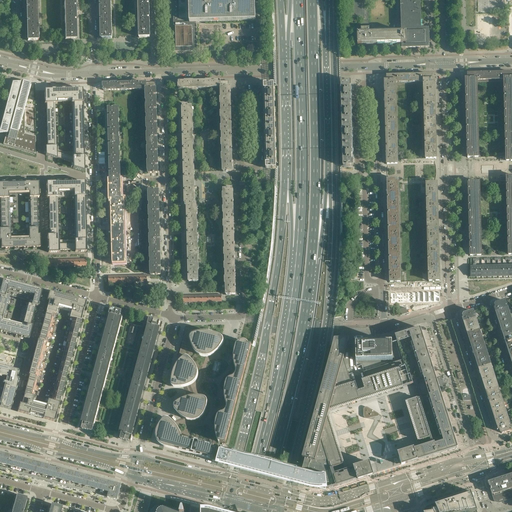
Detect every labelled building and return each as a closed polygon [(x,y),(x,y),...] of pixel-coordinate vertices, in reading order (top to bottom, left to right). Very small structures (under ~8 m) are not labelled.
[(75,13),(74,0),(64,0),(64,14),(75,13)] [(111,12),(111,4),(111,0),(100,0),(101,13),(111,12)] [(149,11),(149,3),(148,0),(138,0),(138,12),(149,11)] [(173,26),(174,51),(197,51),(196,22),(205,22),(220,21),(256,21),(255,0),(188,0),(189,22),(192,22),(192,26),(178,26),(177,22),(174,22),(174,26),(173,26)] [(421,28),(421,13),(420,0),(400,0),(401,32),(369,33),(369,30),(368,1),(364,1),(364,0),(350,0),(351,20),(361,20),(361,30),(361,34),(357,34),(357,45),(402,44),(402,48),(429,48),(429,28),(421,28)] [(37,14),(37,7),(37,1),(27,1),(27,15),(37,14)] [(149,25),(149,17),(149,11),(138,12),(139,25),(149,25)] [(112,26),(112,18),(111,12),(101,13),(101,27),(112,26)] [(75,27),(75,13),(64,14),(65,27),(75,27)] [(38,28),(38,20),(37,14),(27,15),(27,29),(38,28)] [(490,45),(489,28),(492,28),(492,16),(478,16),(478,30),(475,30),(476,45),(490,45)] [(150,37),(149,31),(149,25),(139,25),(139,38),(150,37)] [(112,38),(112,26),(101,27),(102,39),(112,38)] [(76,39),(75,31),(75,27),(65,27),(65,40),(76,39)] [(38,40),(38,28),(27,29),(28,41),(38,40)] [(477,97),(476,82),(490,82),(490,73),(468,74),(468,78),(468,79),(466,79),(465,79),(466,97),(477,97)] [(511,73),(490,73),(490,82),(504,82),(504,96),(511,96),(511,73)] [(431,80),(431,75),(387,76),(387,81),(385,81),(385,94),(395,94),(395,82),(424,82),(424,83),(434,83),(434,80),(431,80)] [(24,106),(30,85),(30,83),(20,80),(20,82),(14,82),(13,82),(8,100),(9,100),(5,112),(0,130),(0,132),(5,133),(6,133),(3,144),(20,149),(36,154),(35,137),(35,136),(31,135),(25,135),(24,106)] [(351,104),(351,91),(351,82),(341,82),(341,104),(351,104)] [(434,98),(434,83),(424,83),(424,99),(434,98)] [(274,106),(274,91),(274,89),(274,84),(264,85),(264,94),(264,106),(274,106)] [(229,95),(229,93),(230,93),(230,87),(220,87),(220,88),(221,99),(221,101),(230,101),(230,95),(229,95)] [(55,89),(51,89),(51,90),(44,90),(45,100),(44,100),(44,104),(46,104),(47,147),(45,147),(46,155),(57,159),(57,158),(73,163),(73,168),(84,171),(84,148),(82,99),(82,89),(75,90),(75,89),(71,89),(71,90),(65,90),(65,89),(61,89),(61,90),(55,90),(55,89)] [(155,97),(155,95),(156,95),(156,89),(146,89),(146,90),(146,103),(156,103),(156,97),(155,97)] [(396,111),(395,94),(385,94),(385,111),(396,111)] [(477,112),(477,97),(466,97),(466,112),(477,112)] [(435,113),(434,98),(424,99),(424,114),(435,113)] [(230,109),(230,107),(230,101),(221,101),(221,104),(221,113),(221,115),(231,115),(231,109),(230,109)] [(155,111),(155,109),(156,109),(156,103),(146,103),(147,117),(157,117),(157,111),(155,111)] [(352,125),(351,112),(351,104),(341,104),(342,125),(352,125)] [(192,111),(192,106),(188,106),(188,105),(183,105),(183,108),(182,108),(183,114),(192,113),(192,111)] [(275,127),(274,106),(264,106),(265,127),(275,127)] [(119,123),(119,115),(119,108),(115,108),(108,109),(109,115),(110,115),(110,117),(109,117),(109,123),(119,123)] [(396,129),(396,111),(385,111),(386,129),(396,129)] [(478,127),(477,112),(466,112),(467,127),(478,127)] [(192,125),(192,120),(192,116),(192,113),(183,114),(183,120),(184,122),(183,122),(183,128),(192,127),(192,125)] [(435,128),(435,119),(435,113),(424,114),(425,129),(435,128)] [(230,123),(230,121),(231,121),(231,115),(221,115),(221,118),(221,122),(221,127),(222,127),(222,129),(231,129),(231,123),(230,123)] [(156,125),(156,123),(157,123),(157,117),(147,117),(147,131),(157,131),(157,125),(156,125)] [(119,136),(119,129),(119,123),(109,123),(109,129),(110,129),(110,131),(109,131),(109,137),(119,136)] [(352,145),(352,132),(352,125),(342,125),(342,145),(352,145)] [(193,139),(193,134),(193,130),(192,130),(192,127),(183,128),(183,134),(184,134),(184,136),(183,136),(183,142),(193,141),(193,139)] [(275,147),(275,127),(265,127),(265,147),(275,147)] [(478,142),(478,127),(467,127),(467,142),(478,142)] [(436,143),(435,128),(425,129),(425,144),(436,143)] [(231,137),(230,135),(231,135),(231,129),(222,129),(222,132),(222,140),(222,143),(231,143),(231,137)] [(397,146),(396,129),(386,129),(386,146),(397,146)] [(156,139),(156,137),(157,137),(157,131),(147,131),(147,145),(157,145),(157,139),(156,139)] [(120,150),(119,143),(119,136),(109,137),(109,143),(110,143),(110,145),(109,145),(109,151),(120,150)] [(193,153),(193,148),(193,144),(193,141),(183,142),(183,148),(184,148),(184,150),(184,156),(193,155),(193,153)] [(478,157),(478,142),(467,142),(467,158),(478,157)] [(231,151),(231,149),(232,149),(231,143),(222,143),(222,146),(222,150),(222,154),(222,157),(232,157),(232,151),(231,151)] [(436,158),(436,143),(425,144),(426,159),(436,158)] [(157,153),(157,151),(158,151),(157,145),(147,145),(148,159),(158,159),(158,153),(157,153)] [(353,167),(353,153),(352,145),(342,145),(343,167),(353,167)] [(397,164),(397,146),(386,146),(387,164),(397,164)] [(276,169),(275,147),(265,147),(266,160),(266,169),(276,169)] [(120,164),(120,157),(120,150),(109,151),(110,157),(111,157),(111,159),(110,159),(110,165),(120,164)] [(193,167),(193,162),(193,158),(193,155),(184,156),(184,162),(185,162),(185,164),(184,164),(184,170),(193,169),(193,167)] [(231,165),(231,163),(232,163),(232,157),(222,157),(223,160),(222,160),(223,171),(223,172),(232,171),(232,165),(231,165)] [(15,158),(15,162),(12,162),(12,165),(20,166),(22,159),(15,158)] [(157,167),(157,165),(158,165),(158,159),(148,159),(148,174),(158,173),(158,167),(157,167)] [(336,175),(336,161),(280,162),(281,176),(336,175)] [(120,179),(120,176),(120,164),(110,165),(110,171),(111,171),(111,173),(110,173),(110,179),(110,185),(111,185),(111,187),(110,187),(111,193),(121,192),(120,181),(120,179)] [(194,184),(194,181),(194,180),(194,179),(194,177),(194,172),(193,172),(193,169),(184,170),(184,176),(185,176),(185,178),(184,178),(184,184),(185,190),(185,192),(185,198),(194,197),(194,195),(194,190),(195,190),(195,187),(194,187),(194,184)] [(398,198),(398,186),(398,180),(387,180),(388,198),(398,198)] [(84,182),(75,182),(75,183),(56,183),(46,183),(46,191),(48,191),(48,194),(47,194),(47,198),(48,198),(49,235),(47,235),(47,241),(48,241),(48,252),(59,252),(59,250),(75,250),(75,252),(86,251),(86,237),(84,182)] [(479,197),(479,182),(468,182),(468,198),(479,197)] [(38,183),(0,183),(0,198),(7,198),(7,193),(27,193),(27,198),(36,198),(38,198),(38,183)] [(437,199),(437,189),(437,183),(426,184),(427,199),(437,199)] [(233,196),(233,190),(232,190),(232,188),(227,188),(227,189),(223,189),(223,190),(223,194),(223,197),(233,196)] [(158,199),(158,197),(159,197),(159,191),(148,191),(149,205),(159,205),(159,199),(158,199)] [(123,206),(123,199),(121,199),(121,192),(111,193),(111,201),(113,201),(113,207),(123,206)] [(232,204),(232,202),(233,202),(233,196),(223,197),(224,199),(223,199),(223,204),(224,208),(224,211),(233,210),(233,204),(232,204)] [(197,209),(196,204),(194,204),(194,200),(194,197),(185,198),(185,204),(186,203),(186,206),(187,206),(187,212),(196,211),(196,209),(197,209)] [(480,212),(479,197),(468,198),(469,213),(480,212)] [(399,213),(398,198),(388,198),(388,213),(399,213)] [(437,214),(437,199),(427,199),(427,214),(437,214)] [(158,213),(158,211),(159,211),(159,205),(149,205),(149,219),(159,219),(159,213),(158,213)] [(124,220),(123,213),(123,206),(113,207),(113,213),(114,213),(114,215),(113,215),(113,221),(124,220)] [(233,218),(233,216),(233,210),(224,211),(224,213),(224,222),(224,225),(233,224),(233,218)] [(197,223),(197,218),(197,214),(196,214),(196,211),(187,212),(187,217),(188,217),(188,220),(187,220),(188,226),(197,225),(197,223)] [(480,227),(480,212),(469,213),(469,228),(480,227)] [(399,228),(399,213),(388,213),(389,228),(399,228)] [(438,229),(437,214),(427,214),(427,229),(438,229)] [(159,227),(158,225),(159,225),(159,219),(149,219),(150,233),(160,233),(160,227),(159,227)] [(124,234),(124,227),(124,220),(113,221),(114,227),(115,227),(115,229),(114,229),(114,235),(124,234)] [(233,232),(233,230),(234,230),(233,224),(224,225),(224,227),(224,232),(224,236),(225,236),(225,239),(234,238),(234,232),(233,232)] [(197,236),(197,232),(197,228),(197,225),(188,226),(188,231),(188,234),(188,240),(197,239),(197,237),(197,236)] [(481,242),(480,227),(469,228),(470,243),(481,242)] [(0,229),(0,228),(0,239),(0,240),(0,248),(39,248),(39,235),(37,235),(37,228),(28,228),(28,239),(10,239),(9,229),(0,229)] [(399,243),(399,228),(389,228),(389,243),(399,243)] [(438,244),(438,229),(427,229),(428,244),(438,244)] [(159,241),(159,239),(160,239),(160,233),(150,233),(150,247),(160,247),(160,241),(159,241)] [(124,248),(124,241),(124,234),(114,235),(114,241),(115,241),(115,243),(114,243),(114,249),(124,248)] [(233,246),(233,244),(234,244),(234,238),(225,239),(225,241),(224,241),(225,250),(225,253),(234,252),(234,246),(233,246)] [(198,250),(197,246),(197,242),(197,239),(188,240),(188,245),(189,245),(189,248),(188,248),(188,254),(197,253),(197,250),(198,250)] [(481,255),(481,242),(470,243),(470,256),(481,255)] [(400,258),(399,243),(389,243),(389,258),(400,258)] [(439,259),(438,244),(428,244),(428,259),(439,259)] [(159,255),(159,253),(160,253),(160,247),(150,247),(150,261),(160,261),(160,255),(159,255)] [(125,263),(124,255),(124,248),(114,249),(114,255),(115,255),(115,257),(114,257),(114,263),(125,263)] [(234,260),(234,258),(234,252),(225,253),(225,255),(225,264),(225,267),(235,266),(234,260)] [(198,264),(198,260),(198,256),(197,253),(188,254),(188,259),(189,259),(189,262),(188,262),(189,268),(198,267),(198,264)] [(400,273),(400,258),(389,258),(390,273),(400,273)] [(439,273),(439,259),(428,259),(429,274),(439,273)] [(160,269),(160,267),(161,267),(160,261),(150,261),(151,272),(151,275),(161,275),(161,269),(160,269)] [(234,274),(234,272),(235,272),(235,266),(225,267),(225,269),(225,278),(226,278),(226,281),(235,280),(235,274),(234,274)] [(198,282),(198,274),(198,270),(198,267),(189,268),(189,273),(189,276),(189,282),(198,282)] [(400,281),(400,273),(390,273),(390,282),(398,282),(400,281)] [(0,295),(9,298),(10,294),(17,296),(17,294),(22,295),(21,299),(29,301),(28,303),(28,304),(36,306),(37,306),(42,290),(2,280),(0,289),(0,295),(0,296),(0,295)] [(234,288),(234,286),(235,286),(235,280),(226,281),(226,283),(226,291),(226,295),(235,295),(235,288),(234,288)] [(69,297),(49,292),(47,300),(49,300),(46,311),(54,313),(55,314),(57,305),(66,308),(72,309),(70,317),(73,318),(81,321),(86,302),(69,297)] [(507,307),(506,305),(505,301),(496,304),(495,306),(495,308),(494,308),(496,312),(508,308),(508,307),(507,307)] [(123,318),(124,312),(111,308),(109,314),(111,315),(121,317),(123,318)] [(510,316),(509,314),(508,312),(509,312),(508,309),(509,309),(508,308),(496,312),(499,323),(511,319),(511,318),(511,319),(510,316)] [(478,318),(475,311),(473,312),(473,311),(464,314),(463,316),(464,318),(463,318),(464,322),(476,318),(478,318)] [(118,326),(119,321),(120,321),(121,317),(111,315),(110,320),(108,320),(108,322),(109,322),(108,328),(117,331),(118,327),(118,326)] [(0,331),(29,339),(32,326),(31,325),(30,325),(26,324),(26,325),(26,327),(2,320),(2,319),(3,320),(4,318),(0,316),(0,331)] [(161,328),(163,322),(149,318),(148,324),(150,325),(159,327),(161,328)] [(478,327),(477,324),(476,322),(477,322),(476,319),(477,319),(476,318),(464,322),(467,334),(480,330),(480,329),(479,329),(478,326),(478,327)] [(511,323),(511,322),(511,321),(511,320),(511,319),(499,323),(503,335),(511,332),(511,323)] [(158,333),(159,327),(150,325),(149,329),(148,334),(147,334),(146,338),(156,341),(157,335),(158,335),(159,335),(159,333),(158,333)] [(114,340),(116,334),(116,335),(117,331),(108,328),(106,334),(105,333),(105,334),(104,335),(104,336),(106,336),(104,342),(113,344),(115,340),(114,340)] [(243,343),(243,342),(242,342),(241,342),(240,342),(226,339),(222,338),(221,337),(220,336),(219,336),(218,335),(217,335),(216,335),(215,334),(214,334),(213,333),(212,335),(197,331),(197,332),(194,331),(194,330),(186,328),(186,329),(187,329),(187,332),(185,332),(181,346),(183,347),(182,349),(180,349),(180,350),(182,350),(181,353),(179,353),(176,367),(176,370),(175,370),(175,371),(175,374),(174,373),(174,375),(173,374),(172,376),(172,377),(172,378),(172,379),(172,380),(172,381),(172,382),(171,384),(172,384),(172,385),(173,385),(173,386),(174,386),(175,386),(176,386),(177,386),(182,387),(183,387),(186,393),(190,393),(191,396),(190,396),(189,397),(188,397),(187,397),(186,397),(185,398),(184,398),(183,398),(182,399),(181,399),(180,400),(179,400),(179,401),(178,401),(177,402),(176,403),(175,403),(175,404),(174,404),(174,405),(174,406),(174,407),(174,408),(175,409),(175,410),(176,411),(177,412),(178,413),(179,414),(181,415),(182,416),(183,417),(184,417),(181,418),(178,420),(177,420),(176,420),(172,422),(172,421),(170,420),(169,419),(168,419),(167,419),(166,419),(165,419),(164,419),(164,420),(163,420),(162,421),(162,422),(161,422),(160,423),(160,424),(159,425),(159,426),(158,427),(158,428),(157,429),(157,430),(157,431),(156,431),(156,432),(156,433),(156,434),(156,435),(157,435),(158,436),(157,437),(158,438),(160,443),(160,444),(161,444),(161,445),(162,445),(164,446),(165,446),(166,447),(167,447),(172,449),(172,447),(213,458),(214,453),(216,453),(218,444),(225,445),(251,345),(243,343)] [(435,377),(420,328),(387,338),(359,339),(358,339),(357,340),(356,341),(356,342),(355,343),(356,364),(356,365),(356,366),(357,367),(362,365),(363,370),(366,369),(366,371),(364,372),(366,379),(362,380),(365,389),(367,398),(414,383),(418,382),(424,380),(435,377)] [(481,338),(481,336),(480,334),(480,333),(480,331),(480,330),(467,334),(471,345),(484,341),(484,340),(483,340),(482,338),(481,338)] [(511,332),(503,335),(507,347),(511,345),(511,332)] [(154,346),(156,341),(146,338),(145,342),(146,342),(144,348),(143,352),(152,354),(153,349),(155,349),(155,347),(154,346)] [(345,470),(328,416),(329,410),(361,400),(358,391),(355,383),(351,384),(347,370),(350,369),(350,368),(350,366),(349,365),(349,364),(349,344),(349,339),(334,340),(333,344),(331,352),(316,407),(312,420),(302,458),(305,459),(302,471),(312,474),(314,474),(316,474),(318,474),(319,475),(320,475),(322,474),(324,474),(326,488),(329,488),(331,488),(334,487),(350,481),(373,474),(370,462),(345,470)] [(485,350),(484,348),(484,345),(483,343),(484,342),(484,341),(471,345),(475,357),(488,353),(487,352),(486,352),(486,350),(485,350)] [(111,354),(112,348),(113,344),(104,342),(103,347),(101,347),(101,349),(102,349),(101,355),(110,358),(111,354)] [(150,360),(152,354),(143,352),(142,356),(140,361),(139,365),(148,368),(150,362),(151,362),(152,360),(150,360)] [(489,361),(488,359),(487,357),(488,357),(487,354),(488,354),(488,353),(475,357),(479,369),(491,365),(491,364),(490,364),(489,361)] [(107,367),(108,362),(109,362),(110,358),(101,355),(99,361),(98,360),(98,361),(97,363),(98,363),(97,369),(106,371),(107,367)] [(147,373),(148,368),(139,365),(138,369),(137,375),(136,375),(135,379),(145,381),(146,376),(148,376),(148,374),(147,373)] [(493,373),(492,371),(491,368),(492,368),(491,366),(492,365),(491,365),(479,369),(482,380),(495,376),(495,375),(494,375),(493,373)] [(0,407),(10,410),(11,405),(12,402),(13,398),(14,395),(15,390),(16,388),(16,387),(17,382),(17,379),(16,379),(17,376),(17,375),(18,372),(18,371),(0,366),(0,407)] [(103,381),(105,375),(106,371),(97,369),(95,374),(94,374),(93,376),(94,376),(95,377),(93,382),(103,385),(104,381),(103,381)] [(496,385),(496,382),(495,380),(495,378),(495,377),(495,376),(482,380),(486,392),(499,388),(498,387),(497,385),(496,385)] [(435,377),(424,380),(429,394),(440,391),(435,377)] [(143,387),(145,381),(135,379),(134,383),(135,383),(133,389),(133,388),(132,392),(141,395),(143,389),(144,390),(144,389),(145,388),(145,387),(143,387)] [(429,394),(424,380),(418,382),(422,396),(429,394)] [(100,394),(101,389),(102,389),(103,385),(93,382),(92,388),(91,388),(90,388),(90,390),(91,390),(90,396),(99,398),(100,394)] [(500,396),(499,394),(499,392),(498,389),(499,389),(499,388),(486,392),(490,403),(503,399),(502,398),(501,398),(501,396),(500,396)] [(367,398),(365,389),(361,390),(358,391),(361,400),(364,399),(367,398)] [(422,396),(418,398),(407,401),(421,446),(398,454),(401,464),(401,465),(432,456),(441,453),(458,448),(440,391),(429,394),(422,396)] [(140,401),(141,395),(132,392),(131,396),(131,397),(130,402),(129,402),(128,406),(138,408),(139,403),(140,403),(141,403),(141,401),(140,401)] [(32,395),(25,393),(22,404),(19,404),(17,412),(28,415),(29,413),(43,417),(43,419),(55,422),(60,403),(51,400),(48,399),(46,407),(31,403),(33,396),(32,395)] [(96,408),(98,402),(99,398),(90,396),(88,401),(87,401),(86,403),(88,404),(86,409),(96,412),(97,408),(96,408)] [(504,408),(503,406),(502,403),(503,403),(502,401),(503,400),(503,399),(490,403),(494,415),(506,411),(506,410),(505,410),(504,408)] [(136,414),(138,408),(128,406),(127,410),(128,410),(126,416),(126,415),(125,419),(134,422),(136,416),(137,417),(138,415),(138,414),(136,414)] [(375,412),(374,411),(368,407),(367,407),(366,407),(365,408),(364,408),(364,409),(364,415),(364,416),(364,417),(365,417),(366,418),(367,418),(372,417),(373,417),(374,416),(375,416),(375,415),(375,414),(375,413),(375,412)] [(93,421),(94,416),(95,416),(96,412),(86,409),(85,415),(83,415),(83,417),(84,417),(83,423),(92,425),(93,421)] [(508,420),(507,417),(506,415),(506,412),(507,412),(506,411),(494,415),(497,427),(510,423),(510,422),(509,422),(508,419),(508,420)] [(133,428),(134,422),(125,419),(124,423),(124,424),(123,429),(122,429),(121,433),(131,436),(131,435),(132,430),(133,430),(134,430),(134,428),(133,428)] [(93,432),(94,426),(92,425),(83,423),(81,422),(79,428),(93,432)] [(511,430),(510,427),(510,426),(509,424),(510,424),(510,423),(497,427),(499,430),(500,430),(500,432),(502,433),(511,430)] [(131,442),(133,436),(131,435),(131,436),(121,433),(119,432),(118,438),(131,442)] [(229,466),(233,453),(221,450),(218,463),(229,466)] [(18,458),(0,452),(0,469),(5,471),(5,472),(6,472),(10,473),(11,473),(11,472),(14,473),(18,458)] [(240,469),(244,456),(238,454),(233,453),(229,466),(235,468),(240,469)] [(247,471),(251,457),(244,456),(240,469),(247,471)] [(276,479),(280,465),(251,457),(247,471),(276,479)] [(120,484),(55,467),(55,468),(48,467),(48,466),(18,458),(14,473),(44,481),(51,483),(90,493),(90,494),(90,495),(91,495),(94,496),(95,495),(116,500),(120,484)] [(283,480),(287,467),(280,465),(276,479),(283,480)] [(287,482),(293,483),(296,469),(291,468),(287,467),(283,480),(287,482)] [(312,474),(302,471),(296,469),(293,483),(309,488),(311,488),(312,488),(314,488),(316,489),(317,489),(319,489),(322,489),(324,489),(326,488),(324,474),(322,474),(320,475),(319,475),(318,474),(316,474),(314,474),(312,474)] [(511,475),(489,483),(491,491),(494,499),(494,500),(495,501),(496,502),(497,502),(498,502),(499,502),(511,498),(511,475)] [(477,511),(471,491),(434,503),(438,511),(434,511),(431,511),(477,511)] [(22,511),(26,498),(17,495),(13,509),(22,511)]
